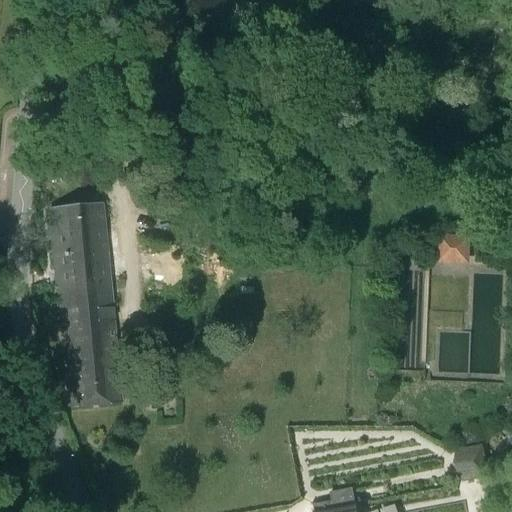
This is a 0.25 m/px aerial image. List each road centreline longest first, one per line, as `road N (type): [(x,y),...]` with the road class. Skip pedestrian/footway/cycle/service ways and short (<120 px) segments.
road 1 (tertiary): [(84,511),(29,367),(17,286),(37,0)]
road 2 (track): [(364,113),(362,306),(343,312)]
road 3 (track): [(121,72),(144,85),(307,99)]
road 4 (track): [(307,99),(352,107),(474,175)]
road 5 (track): [(119,151),(113,197),(131,298)]
